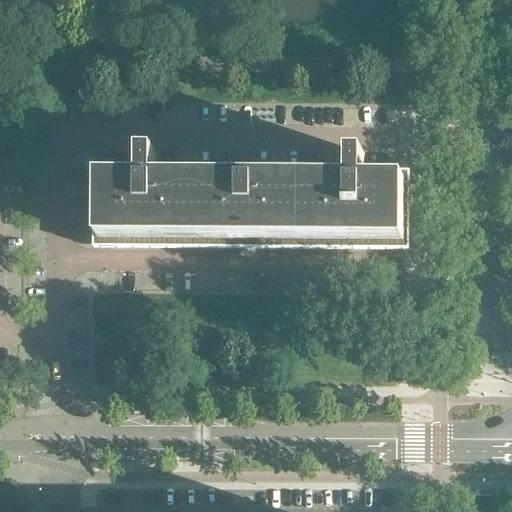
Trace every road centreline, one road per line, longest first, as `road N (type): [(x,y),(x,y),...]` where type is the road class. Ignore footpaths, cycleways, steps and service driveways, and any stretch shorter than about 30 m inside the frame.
road 1 (tertiary): [(511,440),(59,437)]
road 2 (residential): [(59,138),(400,139)]
road 3 (residential): [(59,264),(372,265)]
road 4 (residential): [(59,264),(59,138)]
